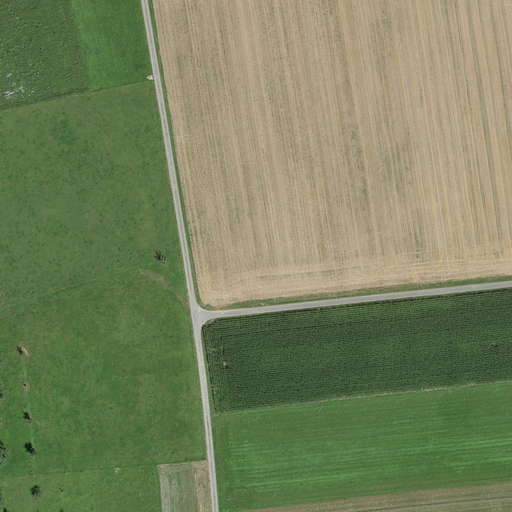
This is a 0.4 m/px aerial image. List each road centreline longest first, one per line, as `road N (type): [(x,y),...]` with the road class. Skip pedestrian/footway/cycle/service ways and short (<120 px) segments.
road 1 (track): [(217,511),(146,0)]
road 2 (track): [(196,318),(511,285)]
